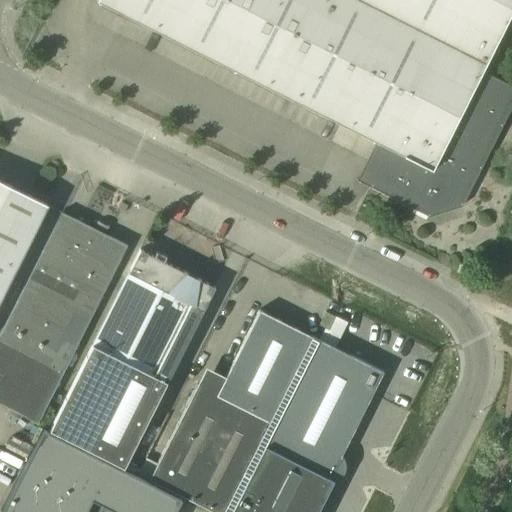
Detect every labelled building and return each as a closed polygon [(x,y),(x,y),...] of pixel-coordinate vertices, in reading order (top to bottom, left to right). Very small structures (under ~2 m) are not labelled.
[(511,0),(97,0),(98,0),(380,142),(370,162),(379,167),(370,186),(430,216),(462,205),(511,105),(511,88),(480,72),(511,8),(511,0)] [(0,180),(0,298),(47,204),(0,180)] [(61,211),(0,333),(0,405),(37,424),(127,244),(105,233),(108,226),(99,221),(95,228),(61,211)] [(140,249),(131,267),(92,344),(156,376),(193,304),(204,309),(215,286),(140,249)] [(259,309),(216,395),(201,387),(153,482),(212,511),(224,511),(313,336),(259,309)] [(336,316),(331,314),(326,311),(320,325),(329,329),(336,316)] [(318,338),(264,445),(230,511),(317,511),(333,481),(335,481),(337,480),(339,478),(341,477),(342,475),(343,473),(344,471),(345,469),(345,467),(346,465),(345,462),(345,460),(344,458),(343,456),(342,454),(383,371),(318,338)] [(91,351),(50,433),(127,472),(168,389),(91,351)] [(176,511),(182,500),(42,431),(3,509),(8,511),(176,511)]
